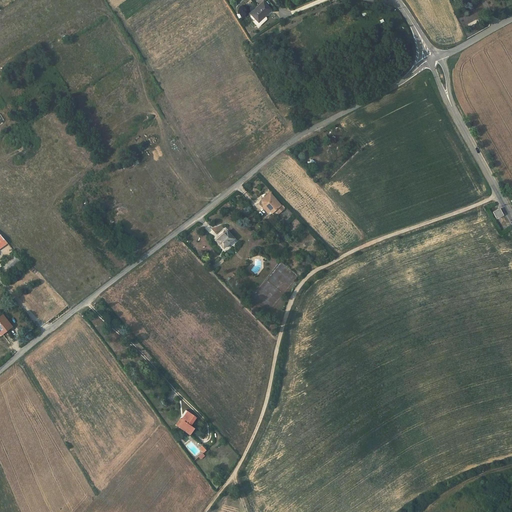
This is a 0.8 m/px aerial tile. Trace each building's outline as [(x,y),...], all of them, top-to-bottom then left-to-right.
[(265,16),(271,10),(263,2),(251,14),(256,19),(255,21),(255,23),(257,26),(260,26),(266,20),(266,18),(265,16)] [(284,210),(279,203),(270,193),(266,197),(270,201),(264,206),(263,207),(268,213),(270,211),(272,213),(275,211),(278,214),(284,210)] [(495,219),(503,215),(499,208),(492,211),(495,219)] [(216,240),(224,248),(234,239),(227,231),(216,240)] [(12,327),(3,315),(0,317),(0,334),(1,335),(12,327)] [(186,419),(180,428),(190,435),(194,428),(190,426),(196,417),(188,412),(184,418),(186,419)] [(176,425),(180,428),(186,419),(184,418),(182,420),(181,419),(176,425)]
